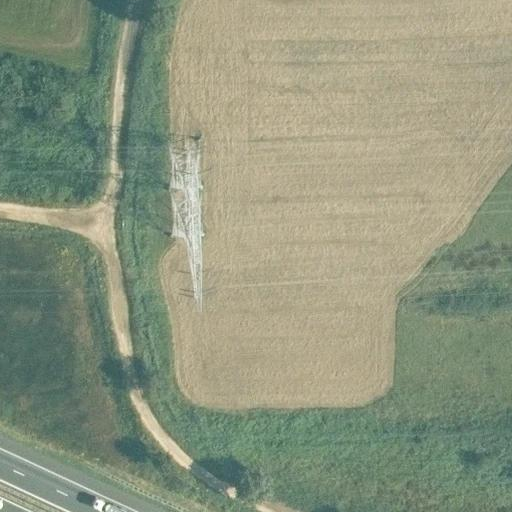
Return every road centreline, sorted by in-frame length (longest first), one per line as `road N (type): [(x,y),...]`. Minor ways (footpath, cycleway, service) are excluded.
road 1 (track): [(276,511),(233,494),(152,425),(116,291),(107,215)]
road 2 (track): [(107,215),(136,0)]
road 3 (motorway): [(125,511),(0,454)]
